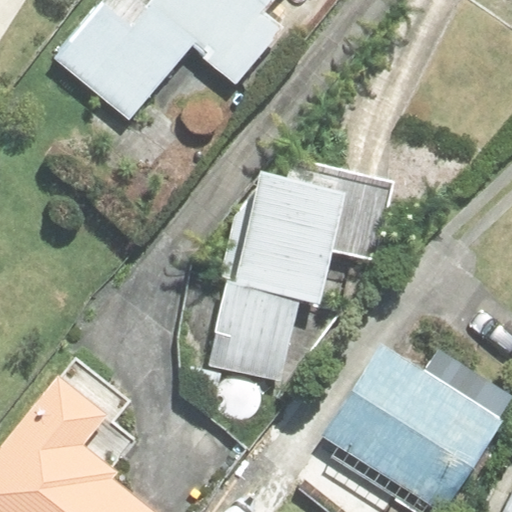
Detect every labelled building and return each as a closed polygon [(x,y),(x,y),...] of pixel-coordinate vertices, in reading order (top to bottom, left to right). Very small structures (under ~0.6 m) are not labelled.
[(277,35),(259,19),(275,0),(155,0),(127,33),(99,9),(53,63),(125,125),(189,49),(203,61),(200,64),(230,90),(277,35)] [(226,282),(206,372),(277,388),(296,299),(283,297),(301,215),(238,201),(221,281),(226,282)] [(494,428),(510,404),(433,357),(418,380),(376,354),(319,445),(335,454),(311,491),(345,511),(386,511),(398,494),(427,511),(445,511),(497,431),(494,428)] [(53,383),(0,448),(0,511),(139,511),(119,495),(124,489),(78,453),(103,423),(53,383)] [(511,511),(511,490),(501,511),(511,511)]
